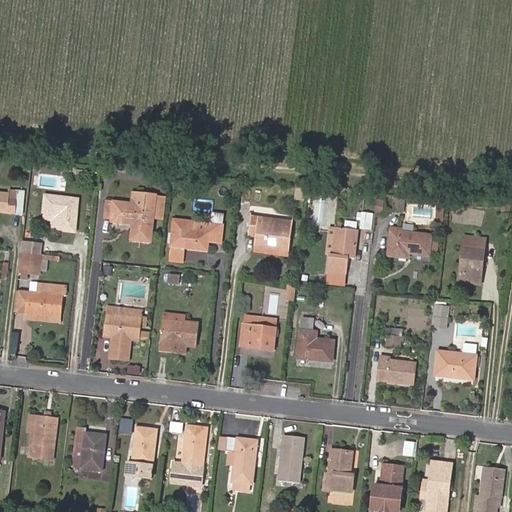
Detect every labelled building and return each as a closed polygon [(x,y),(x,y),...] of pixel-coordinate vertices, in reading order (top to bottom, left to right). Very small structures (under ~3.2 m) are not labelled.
[(16,195),(15,214),(22,215),(24,192),(17,191),(16,195)] [(16,195),(10,194),(0,193),(0,212),(15,214),(16,195)] [(146,206),(106,201),(104,218),(112,218),(111,222),(132,225),(130,241),(151,243),(155,207),(156,195),(147,194),(146,206)] [(45,195),(43,213),(59,215),(58,230),(75,231),(78,199),(45,195)] [(166,219),(168,197),(156,195),(154,218),(166,219)] [(376,197),(375,211),(382,211),(383,198),(376,197)] [(406,198),(396,198),(395,210),(406,210),(406,198)] [(444,211),(445,200),(434,199),(433,207),(437,207),(436,210),(444,211)] [(435,221),(443,222),(444,211),(436,210),(435,221)] [(358,211),(356,228),(370,229),(372,212),(358,211)] [(249,235),(256,236),(259,217),(252,216),(249,235)] [(259,217),(256,236),(255,245),(279,248),(279,250),(288,252),(292,221),(259,217)] [(208,241),(210,223),(174,219),(170,247),(186,248),(207,250),(208,241)] [(354,228),(355,221),(345,220),(344,226),(354,228)] [(223,224),(210,223),(208,241),(220,243),(223,224)] [(388,256),(408,259),(408,254),(429,256),(431,235),(402,232),(402,230),(391,228),(388,256)] [(348,256),(355,257),(357,232),(336,229),(333,254),(330,254),(328,273),(346,275),(348,256)] [(485,239),(464,237),(459,282),(481,285),(485,239)] [(42,244),(23,242),(22,252),(34,253),(41,254),(42,244)] [(186,248),(170,247),(169,261),(185,263),(186,248)] [(22,252),(20,269),(23,270),(31,271),(34,253),(22,252)] [(40,272),(42,254),(41,254),(34,253),(31,271),(40,272)] [(346,275),(328,273),(326,284),(344,286),(346,275)] [(181,276),(169,274),(168,283),(180,284),(181,276)] [(36,292),(63,295),(65,296),(66,287),(37,283),(36,292)] [(282,300),(293,300),(294,284),(284,283),(282,300)] [(16,312),(25,313),(28,291),(19,291),(16,312)] [(28,291),(25,313),(60,317),(63,295),(36,292),(28,291)] [(449,307),(433,306),(431,326),(447,328),(449,307)] [(108,307),(107,314),(141,318),(142,311),(108,307)] [(182,323),(185,323),(186,316),(164,313),(163,321),(182,323)] [(141,318),(107,314),(104,335),(114,336),(111,359),(128,361),(131,339),(139,340),(147,341),(148,333),(140,332),(141,318)] [(29,340),(31,321),(25,320),(23,339),(29,340)] [(196,347),(198,325),(185,323),(182,323),(163,321),(159,352),(170,353),(172,344),(187,345),(196,347)] [(332,362),(334,341),(317,339),(317,332),(311,331),(311,323),(303,322),(302,330),(300,330),(297,358),(332,362)] [(249,342),(248,348),(274,351),(277,328),(243,325),(241,341),(249,342)] [(399,347),(400,337),(388,335),(386,346),(399,347)] [(465,343),(463,355),(477,356),(478,345),(465,343)] [(187,345),(172,344),(170,353),(185,355),(187,345)] [(474,380),(477,356),(463,355),(438,352),(435,375),(474,380)] [(413,385),(415,364),(389,360),(390,358),(381,357),(378,381),(413,385)] [(27,457),(31,457),(37,416),(30,415),(27,433),(31,434),(27,457)] [(37,416),(31,457),(53,461),(59,419),(51,418),(44,417),(37,416)] [(132,435),(134,420),(122,419),(120,433),(132,435)] [(208,428),(186,425),(182,465),(174,464),(171,483),(182,484),(183,479),(202,481),(208,428)] [(132,464),(127,463),(125,476),(152,479),(158,430),(137,428),(132,464)] [(74,469),(80,469),(84,432),(78,431),(74,469)] [(84,432),(80,469),(103,472),(107,434),(84,432)] [(225,450),(227,437),(218,436),(216,449),(225,450)] [(236,452),(234,466),(232,483),(233,483),(232,490),(248,492),(249,484),(251,484),(252,484),(257,440),(227,437),(225,450),(230,451),(236,452)] [(286,447),(282,447),(279,480),(300,482),(305,439),(287,437),(286,447)] [(354,475),(350,474),(352,453),(332,450),(330,471),(334,472),(332,490),(352,492),(354,475)] [(453,464),(432,461),(429,480),(424,480),(421,499),(448,502),(453,464)] [(379,495),(401,497),(405,467),(383,464),(381,478),(379,495)] [(504,471),(484,469),(480,497),(477,497),(474,511),(496,511),(497,507),(500,508),(504,471)] [(379,495),(381,478),(375,478),(372,503),(378,503),(379,495)] [(401,497),(379,495),(378,503),(400,506),(401,497)]
